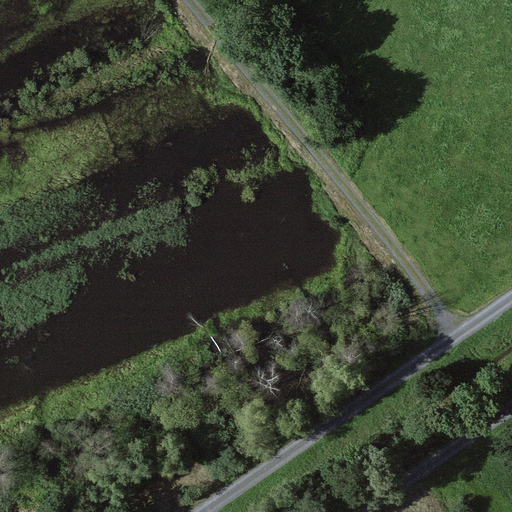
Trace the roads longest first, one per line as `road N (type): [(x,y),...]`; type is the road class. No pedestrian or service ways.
road 1 (track): [(186,0),(457,329)]
road 2 (track): [(511,292),(199,511)]
road 3 (track): [(511,407),(361,511)]
